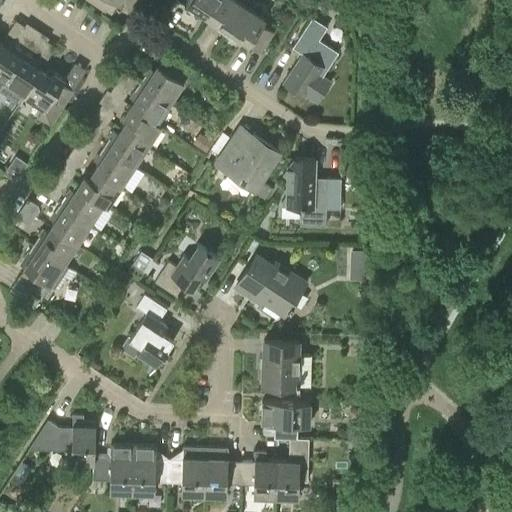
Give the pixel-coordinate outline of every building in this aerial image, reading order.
[(114,0),(118,2),(119,0),(89,0),(105,10),(111,0),(114,0)] [(202,14),(207,17),(218,0),(182,0),(187,3),(184,8),(200,18),(202,14)] [(210,25),(225,34),(245,5),(248,0),(218,0),(207,17),(212,20),(210,25)] [(265,18),(245,5),(225,34),(240,44),(242,40),(260,52),(273,31),(261,24),(265,18)] [(294,43),(304,49),(283,82),(304,96),(305,94),(316,101),(329,81),(322,76),(338,52),(318,39),(327,26),(312,17),(294,43)] [(24,25),(15,20),(7,32),(13,37),(17,36),(24,25)] [(55,46),(46,40),(40,50),(40,55),(47,59),(55,46)] [(1,42),(0,42),(0,78),(4,81),(23,51),(8,41),(6,45),(1,42)] [(0,89),(18,102),(24,94),(41,68),(35,65),(38,61),(23,51),(4,81),(0,86),(0,89)] [(149,67),(140,82),(169,102),(183,81),(157,64),(153,70),(149,67)] [(46,72),(41,68),(24,94),(43,107),(37,117),(50,125),(73,90),(61,82),(64,78),(48,68),(46,72)] [(136,80),(123,71),(110,91),(122,100),(126,94),(125,90),(130,89),(136,80)] [(134,100),(130,105),(156,122),(169,102),(140,82),(130,97),(134,100)] [(122,100),(110,91),(96,112),(109,120),(113,114),(112,110),(116,109),(122,100)] [(121,128),(147,145),(160,124),(156,122),(130,105),(120,120),(124,123),(121,128)] [(109,120),(96,112),(83,132),(96,140),(102,132),(101,127),(105,127),(109,120)] [(104,145),(134,165),(147,145),(121,128),(118,133),(114,130),(104,145)] [(96,140),(83,132),(70,152),(83,160),(87,154),(86,150),(90,149),(96,140)] [(244,146),(233,138),(215,165),(264,197),(272,185),(260,178),(279,149),(253,132),(244,146)] [(194,145),(205,152),(212,142),(201,135),(194,145)] [(95,168),(120,185),(134,165),(104,145),(94,160),(98,163),(95,168)] [(83,160),(70,152),(57,172),(69,181),(75,172),(74,167),(79,167),(83,160)] [(10,177),(17,174),(20,173),(21,172),(27,163),(15,155),(4,172),(3,173),(10,177)] [(339,208),(340,177),(314,176),(315,159),(314,158),(293,157),(282,174),(287,178),(287,192),(281,201),(281,205),(300,206),(299,225),(325,225),(326,207),(339,208)] [(77,186),(107,205),(120,185),(95,168),(91,173),(87,170),(77,186)] [(65,187),(69,181),(57,172),(51,181),(61,188),(65,187)] [(70,188),(60,203),(90,223),(103,203),(107,206),(107,205),(77,186),(74,191),(70,188)] [(28,198),(22,207),(35,216),(39,210),(38,205),(28,198)] [(157,205),(164,210),(171,200),(167,198),(161,199),(157,205)] [(51,226),(77,243),(90,223),(60,203),(50,218),(54,221),(51,226)] [(31,222),(35,216),(22,207),(16,216),(27,223),(31,222)] [(34,243),(63,263),(77,243),(51,226),(47,231),(43,228),(34,243)] [(17,278),(37,291),(44,280),(58,289),(66,277),(71,280),(77,272),(63,263),(34,243),(24,258),(28,261),(17,278)] [(188,257),(183,253),(175,265),(168,260),(154,281),(176,295),(183,283),(192,289),(200,277),(205,280),(220,258),(197,243),(188,257)] [(350,263),(364,264),(365,250),(350,250),(350,263)] [(252,297),(253,295),(283,315),(305,281),(275,261),(272,264),(256,253),(235,286),(252,297)] [(146,312),(130,336),(128,335),(120,347),(133,356),(136,353),(156,366),(173,339),(162,331),(166,324),(159,320),(166,308),(144,293),(136,306),(146,312)] [(262,383),(297,384),(298,341),(263,339),(262,383)] [(289,438),(289,437),(297,437),(297,424),(309,424),(309,401),(262,400),(261,423),(274,423),(273,437),(289,438)] [(71,449),(71,461),(93,462),(93,455),(94,455),(95,420),(83,420),(83,413),(72,413),(72,425),(58,425),(47,418),(28,448),(71,449)] [(297,437),(289,437),(289,438),(288,459),(277,459),(275,496),(298,497),(298,480),(307,480),(308,437),(297,437)] [(110,442),(110,455),(94,455),(93,455),(93,462),(92,478),(109,479),(109,490),(131,491),(133,443),(110,442)] [(155,457),(156,444),(133,443),(131,491),(154,492),(154,480),(168,480),(169,457),(155,457)] [(182,445),(182,458),(169,457),(168,480),(181,481),(181,493),(203,493),(205,446),(182,445)] [(227,459),(228,446),(205,446),(203,493),(226,494),(226,482),(240,483),(241,460),(227,459)] [(254,449),(254,460),(241,460),(240,483),(253,483),(253,495),(275,496),(277,459),(265,459),(265,450),(254,449)]
